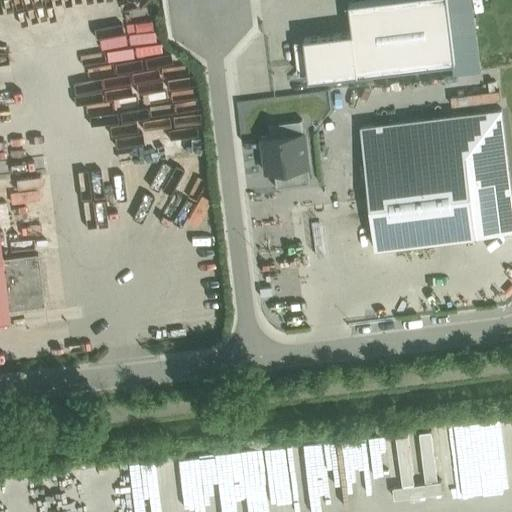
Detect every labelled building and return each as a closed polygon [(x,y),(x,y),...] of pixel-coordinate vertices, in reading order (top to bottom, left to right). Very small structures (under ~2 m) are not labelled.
[(447,0),(361,0),(349,2),(353,31),(358,73),(455,61),(447,0)] [(353,31),(304,37),(309,79),(358,73),(353,31)] [(460,90),(461,107),(497,107),(497,89),(460,90)] [(361,127),(376,246),(511,228),(511,191),(501,109),(361,127)] [(304,132),(261,137),(264,171),(273,170),(308,165),(304,132)] [(308,165),(273,170),(274,186),(310,181),(308,165)] [(37,252),(1,256),(8,308),(44,303),(37,252)] [(459,420),(439,421),(441,451),(460,450),(459,420)]
